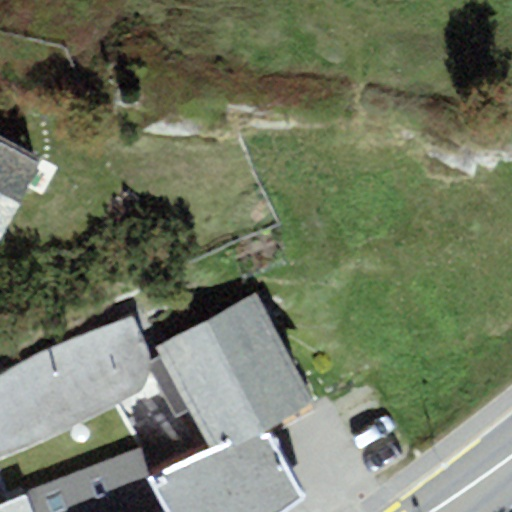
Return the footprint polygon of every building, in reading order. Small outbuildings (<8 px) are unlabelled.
[(0,127),(0,228),(44,151),(0,127)] [(257,294),(157,348),(215,455),(265,428),(296,411),(315,401),(257,294)] [(0,455),(140,390),(150,376),(151,363),(146,343),(130,317),(0,377),(0,455)] [(168,511),(281,511),(302,497),(265,428),(215,455),(154,477),(149,479),(168,511)] [(18,492),(25,511),(168,511),(149,479),(154,477),(142,448),(18,492)] [(25,511),(18,492),(0,498),(0,511),(25,511)]
